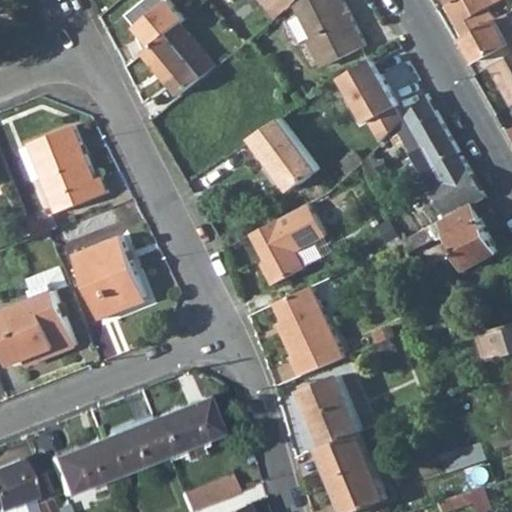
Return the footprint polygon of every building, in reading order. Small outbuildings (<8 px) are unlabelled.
[(180,25),(188,19),(172,0),(145,0),(128,15),(144,34),(140,37),(146,52),(169,34),(180,25)] [(264,0),(278,17),(295,4),(299,0),(264,0)] [(368,46),(343,0),(299,0),(295,4),(314,39),(310,42),(321,63),(330,66),(368,46)] [(456,0),(450,3),(466,33),(496,17),(489,6),(500,0),(456,0)] [(511,1),(511,0),(500,0),(489,6),(496,17),(501,15),(511,9),(511,1)] [(511,9),(501,15),(511,34),(511,20),(511,19),(511,17),(511,9)] [(496,17),(466,33),(480,58),(511,40),(511,34),(501,15),(496,17)] [(205,79),(216,69),(180,25),(169,34),(205,79)] [(205,79),(169,34),(146,52),(183,97),(205,79)] [(511,54),(495,63),(511,92),(511,54)] [(370,124),(401,106),(377,63),(374,58),(364,64),(343,76),(370,124)] [(399,129),(433,190),(470,169),(429,97),(409,116),(410,118),(399,129)] [(323,166),(285,115),(257,134),(297,186),(323,166)] [(74,126),(20,148),(33,183),(40,180),(55,215),(106,195),(99,177),(95,179),(74,126)] [(351,177),(365,163),(355,152),(340,167),(351,177)] [(365,163),(384,199),(393,194),(381,167),(380,164),(373,155),(365,163)] [(475,206),(487,199),(470,169),(433,190),(450,219),(475,206)] [(331,237),(314,204),(256,234),(270,263),(266,265),(277,286),(309,269),(301,253),(331,237)] [(444,221),(471,270),(501,253),(475,206),(450,219),(444,221)] [(49,216),(29,224),(35,239),(55,231),(49,216)] [(439,239),(433,227),(405,241),(407,245),(411,254),(439,239)] [(121,235),(73,255),(99,320),(115,313),(113,307),(145,294),(121,235)] [(63,269),(57,271),(65,290),(71,288),(63,269)] [(36,301),(0,315),(0,339),(12,369),(26,362),(28,366),(77,346),(57,293),(65,290),(57,271),(28,283),(36,301)] [(316,287),(276,305),(286,331),(282,332),(294,360),(291,361),(299,377),(348,357),(316,287)] [(113,307),(115,313),(147,300),(145,294),(113,307)] [(511,325),(489,333),(497,359),(511,354),(511,325)] [(379,344),(397,337),(393,326),(374,333),(379,344)] [(487,362),(497,359),(489,333),(479,336),(487,362)] [(511,369),(511,354),(497,359),(502,374),(511,369)] [(342,376),(303,392),(325,447),(362,432),(365,431),(342,376)] [(219,437),(204,399),(153,419),(168,457),(182,451),(186,462),(204,454),(199,444),(219,437)] [(102,440),(116,478),(168,457),(153,419),(102,440)] [(355,511),(389,498),(362,432),(325,447),(321,449),(346,511),(355,511)] [(102,440),(51,461),(66,498),(116,478),(102,440)] [(489,460),(484,443),(443,458),(448,474),(489,460)] [(0,468),(0,511),(37,511),(34,505),(32,498),(35,497),(20,460),(0,468)] [(191,511),(238,493),(231,476),(182,495),(189,511),(191,511)] [(493,511),(486,486),(473,490),(477,502),(480,511),(493,511)] [(427,511),(447,511),(477,502),(473,490),(426,506),(427,511)] [(37,511),(54,511),(53,508),(49,499),(34,505),(37,511)] [(53,508),(54,511),(68,511),(66,503),(53,508)]
